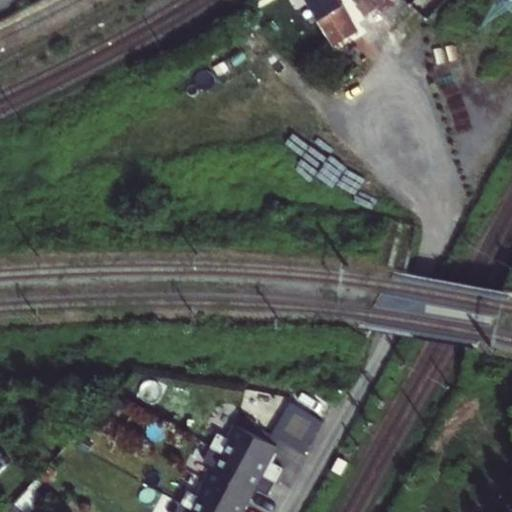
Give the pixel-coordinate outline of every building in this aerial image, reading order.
[(337,5),(334,0),(306,0),(316,16),(337,5)] [(370,7),(365,0),(350,0),(358,13),(370,7)] [(337,5),(316,16),(328,41),(350,30),(337,5)] [(284,416),(268,449),(281,455),(297,464),(315,433),(284,416)] [(218,442),(209,457),(276,490),(284,475),(274,469),(277,461),(281,455),(268,449),(239,434),(231,448),(218,442)] [(0,474),(11,464),(0,451),(0,474)] [(276,490),(209,457),(201,472),(215,480),(209,492),(249,511),(254,504),(256,500),(267,505),(276,490)] [(248,511),(249,511),(209,492),(204,505),(189,498),(181,511),(248,511)]
